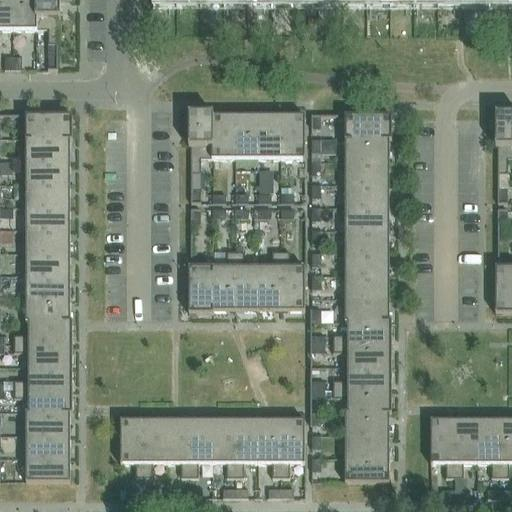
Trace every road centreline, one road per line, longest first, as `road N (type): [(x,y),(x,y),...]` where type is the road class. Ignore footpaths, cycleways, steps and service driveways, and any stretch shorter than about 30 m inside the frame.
road 1 (residential): [(445,312),(447,112),(470,92),(511,92)]
road 2 (residential): [(138,312),(138,91),(116,92)]
